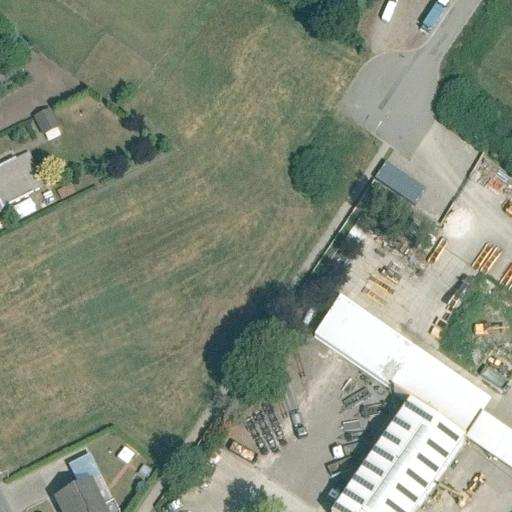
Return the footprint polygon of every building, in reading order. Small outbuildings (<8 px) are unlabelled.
[(40,139),(57,131),(48,113),(32,120),(40,139)] [(0,217),(33,201),(14,162),(0,169),(0,217)] [(332,511),(419,511),(484,417),(332,313),(311,344),(404,407),(332,511)] [(323,433),(309,425),(326,399),(303,385),(260,456),(281,469),(295,445),(311,454),(323,433)] [(96,511),(85,486),(47,503),(50,511),(96,511)]
